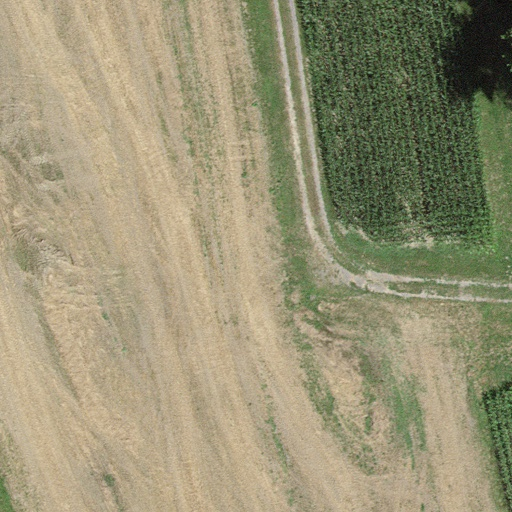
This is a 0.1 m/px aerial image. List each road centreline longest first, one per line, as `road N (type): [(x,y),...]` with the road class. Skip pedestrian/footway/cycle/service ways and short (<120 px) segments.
road 1 (track): [(314,279),(275,0)]
road 2 (track): [(314,279),(511,302)]
